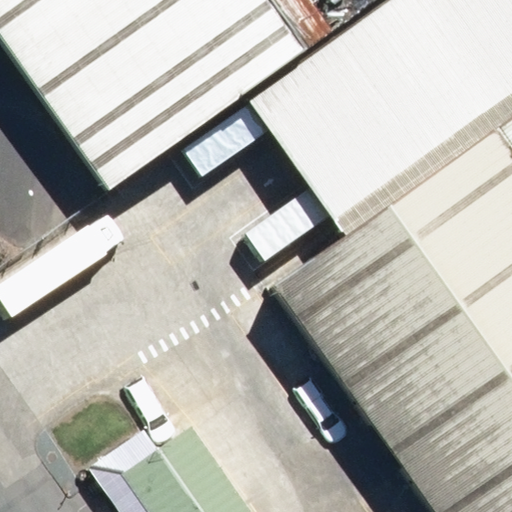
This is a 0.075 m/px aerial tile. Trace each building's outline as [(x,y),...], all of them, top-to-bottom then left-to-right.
[(0,0),(0,55),(92,185),(289,44),(257,0),(0,0)] [(511,0),(373,0),(268,76),(360,201),(511,91),(511,0)] [(511,511),(511,106),(264,284),(398,472),(426,511),(511,511)] [(215,126),(106,207),(132,241),(240,160),(215,126)] [(244,511),(184,425),(149,449),(138,431),(82,470),(111,511),(244,511)] [(349,511),(426,511),(398,472),(347,509),(349,511)]
